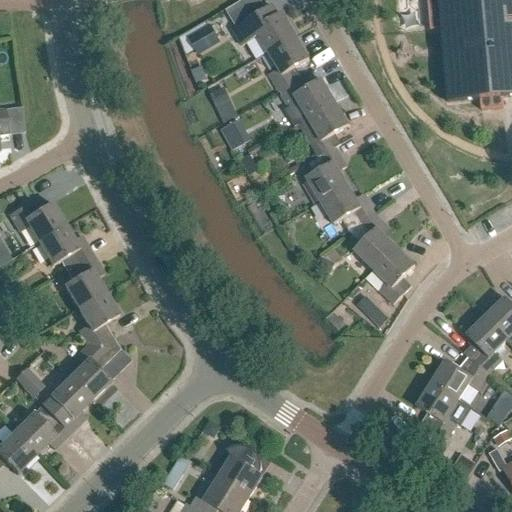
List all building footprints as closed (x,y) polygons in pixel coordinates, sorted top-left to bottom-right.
[(511,0),(427,0),(431,32),(442,31),(449,104),(481,101),(482,112),(488,112),(504,110),(503,99),(511,98),(511,0)] [(258,41),(268,57),(296,41),(282,18),(268,26),(262,15),(232,33),(243,50),(258,41)] [(201,25),(174,40),(185,58),(211,44),(201,25)] [(310,64),(296,41),(268,57),(278,74),(269,79),(280,96),(302,82),(296,72),(310,64)] [(308,92),(302,82),(280,96),(288,110),(284,112),(295,129),(298,127),(299,128),(335,107),(322,84),(308,92)] [(216,110),(230,104),(224,90),(210,96),(216,110)] [(349,130),(335,107),(299,128),(309,145),(319,161),(335,152),(341,148),(335,138),(349,130)] [(0,138),(9,138),(5,112),(0,112),(0,138)] [(232,154),(251,143),(239,123),(221,133),(232,154)] [(341,162),(335,152),(319,161),(308,167),(314,178),(306,183),(320,206),(348,189),(334,166),(341,162)] [(249,179),(259,172),(249,157),(239,163),(249,179)] [(362,212),(348,189),(320,206),(334,229),(342,225),(349,237),(374,218),(368,208),(362,212)] [(38,246),(65,229),(51,206),(37,214),(31,204),(9,218),(19,234),(28,229),(38,246)] [(374,274),(396,252),(377,233),(383,227),(374,218),(349,237),(361,248),(355,255),(374,274)] [(74,243),(65,229),(38,246),(52,269),(60,264),(66,274),(92,258),(81,239),(74,243)] [(403,282),(415,271),(396,252),(374,274),(387,287),(380,295),(394,309),(411,291),(403,282)] [(104,277),(92,258),(66,274),(72,284),(64,288),(78,312),(105,295),(97,282),(104,277)] [(119,319),(105,295),(78,312),(88,328),(79,334),(87,348),(120,352),(105,327),(119,319)] [(511,308),(505,302),(487,320),(508,342),(511,346),(511,308)] [(379,311),(370,320),(380,330),(389,321),(379,311)] [(494,356),(508,342),(487,320),(467,340),(478,351),(467,362),(487,378),(488,377),(501,363),(494,356)] [(99,373),(120,352),(87,348),(76,360),(83,367),(69,381),(91,404),(111,385),(99,373)] [(446,365),(432,388),(458,404),(468,389),(477,393),(482,396),(492,380),(488,377),(487,378),(467,362),(458,373),(446,365)] [(15,382),(33,401),(45,389),(27,371),(15,382)] [(80,415),(91,404),(69,381),(50,400),(56,406),(48,414),(70,437),(86,421),(80,415)] [(448,421),(458,404),(432,388),(417,411),(427,417),(421,428),(446,443),(456,426),(448,421)] [(511,409),(511,397),(506,393),(500,400),(511,409)] [(53,453),(70,437),(48,414),(40,422),(34,416),(14,435),(36,458),(47,447),(53,453)] [(498,449),(511,441),(507,433),(493,441),(498,449)] [(17,477),(36,458),(14,435),(1,448),(0,447),(0,470),(5,465),(17,477)] [(457,458),(466,444),(454,438),(446,451),(457,458)] [(227,468),(219,481),(249,501),(263,478),(246,468),(252,458),(231,444),(219,463),(227,468)] [(511,466),(507,469),(497,452),(489,457),(500,475),(503,473),(511,488),(511,466)] [(169,477),(163,487),(172,492),(178,483),(169,477)] [(218,511),(241,511),(249,501),(219,481),(210,495),(203,490),(191,509),(196,511),(218,511)]
